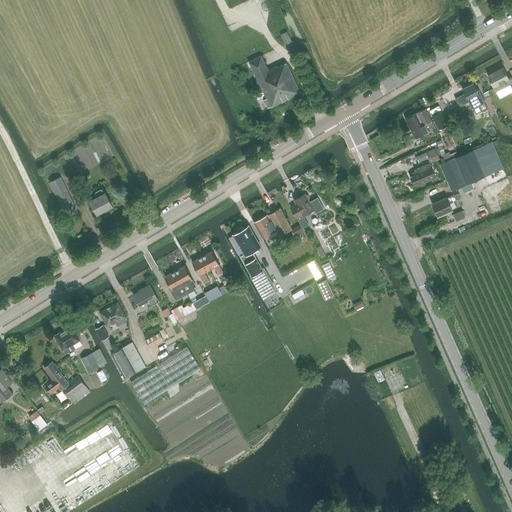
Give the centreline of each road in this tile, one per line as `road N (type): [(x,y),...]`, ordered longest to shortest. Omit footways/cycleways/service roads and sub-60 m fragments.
road 1 (tertiary): [(511,483),(344,112)]
road 2 (tertiary): [(0,321),(344,112)]
road 3 (tertiary): [(344,112),(511,12)]
road 4 (track): [(73,275),(0,126)]
road 5 (track): [(426,511),(440,505),(392,376)]
